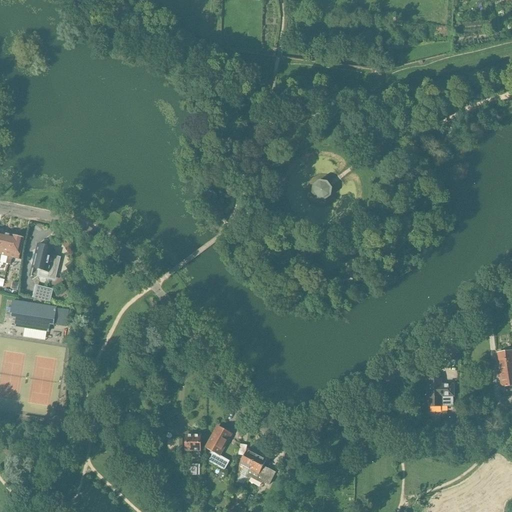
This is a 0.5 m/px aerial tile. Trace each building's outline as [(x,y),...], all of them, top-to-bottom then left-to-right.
[(324,201),(331,196),(332,188),(327,182),(319,180),(313,185),(311,193),(316,200),(324,201)] [(0,260),(1,255),(8,257),(13,236),(3,233),(0,244),(0,260)] [(6,264),(10,265),(12,258),(19,259),(24,238),(13,236),(8,257),(6,264)] [(37,277),(55,282),(61,259),(52,256),(54,248),(37,244),(31,269),(39,271),(37,277)] [(53,290),(35,285),(32,299),(50,303),(53,290)] [(25,328),(49,332),(50,324),(54,325),(57,308),(13,301),(10,318),(26,321),(25,328)] [(499,370),(503,398),(511,396),(511,351),(498,354),(500,369),(499,370)] [(441,380),(428,380),(429,407),(454,407),(453,386),(441,386),(441,380)] [(230,433),(218,427),(206,449),(211,451),(209,454),(211,455),(208,462),(224,471),(230,461),(218,455),(230,433)] [(192,458),(200,458),(200,451),(199,451),(200,436),(193,436),(192,435),(189,435),(188,436),(186,436),(186,451),(192,451),(192,458)] [(168,440),(167,454),(176,454),(176,440),(168,440)] [(237,482),(245,486),(246,484),(243,482),(256,455),(247,450),(239,464),(245,467),(237,482)] [(263,483),(269,486),(276,473),(263,466),(266,460),(256,455),(243,482),(246,484),(249,479),(250,480),(250,479),(262,485),(263,483)] [(188,467),(188,476),(200,476),(200,464),(191,465),(191,467),(188,467)]
